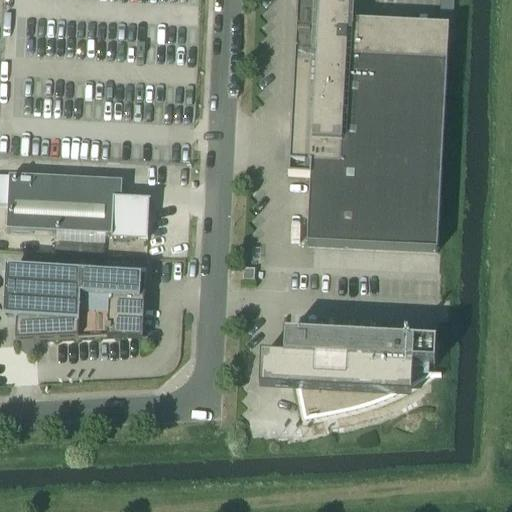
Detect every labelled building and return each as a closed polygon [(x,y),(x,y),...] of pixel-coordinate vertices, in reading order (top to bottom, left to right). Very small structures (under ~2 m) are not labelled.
[(446,30),(444,30),(444,36),(352,32),(353,0),(294,0),(285,180),(307,181),(304,248),(435,255),(446,30)] [(119,186),(7,180),(4,234),(109,239),(109,241),(110,241),(110,239),(145,241),(147,205),(148,205),(148,204),(118,203),(119,186)] [(252,283),(252,271),(240,271),(240,283),(252,283)] [(138,309),(141,309),(142,303),(143,281),(0,273),(0,323),(14,324),(13,345),(136,339),(138,309)] [(410,369),(433,370),(434,347),(283,340),(282,362),(301,363),(295,381),(304,422),(344,414),(353,411),(363,409),(372,405),(382,402),(391,398),(400,394),(409,389),(417,384),(426,378),(439,379),(439,377),(410,376),(410,369)]
